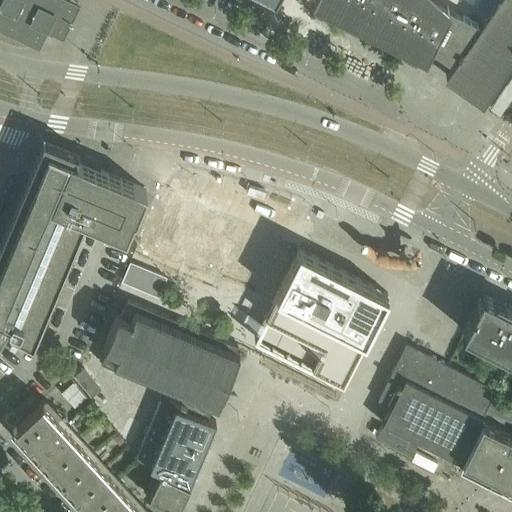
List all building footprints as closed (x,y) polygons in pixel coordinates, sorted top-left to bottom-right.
[(0,0),(0,27),(39,47),(62,0),(0,0)] [(448,7),(449,6),(442,0),(339,0),(430,46),(454,63),(446,75),(480,98),(511,52),(511,0),(497,0),(480,25),(478,24),(479,22),(448,7)] [(0,239),(0,332),(3,328),(6,322),(11,324),(9,329),(32,342),(85,218),(125,234),(133,215),(135,216),(146,189),(75,159),(78,151),(43,137),(0,239)] [(171,199),(151,246),(220,276),(225,265),(277,287),(292,250),(171,199)] [(274,297),(254,336),(342,381),(343,381),(359,349),(364,339),(381,306),(388,292),(374,285),(299,248),(274,297)] [(511,307),(482,293),(463,330),(502,351),(503,349),(511,353),(511,307)] [(217,404),(239,352),(235,350),(237,344),(128,298),(121,314),(117,312),(104,344),(108,346),(101,362),(182,396),(179,405),(175,403),(150,464),(161,469),(160,470),(190,483),(216,420),(207,416),(213,402),(217,404)] [(458,460),(460,461),(482,419),(485,412),(493,397),(492,396),(496,388),(406,342),(378,398),(390,404),(382,420),(459,459),(458,460)] [(511,406),(493,397),(485,412),(497,416),(505,418),(511,421),(511,406)] [(145,511),(119,483),(42,399),(13,427),(91,511),(145,511)] [(12,409),(4,417),(11,425),(20,417),(12,409)] [(511,441),(507,440),(511,433),(482,419),(460,461),(511,486),(511,441)] [(190,483),(160,470),(148,494),(177,508),(190,483)]
